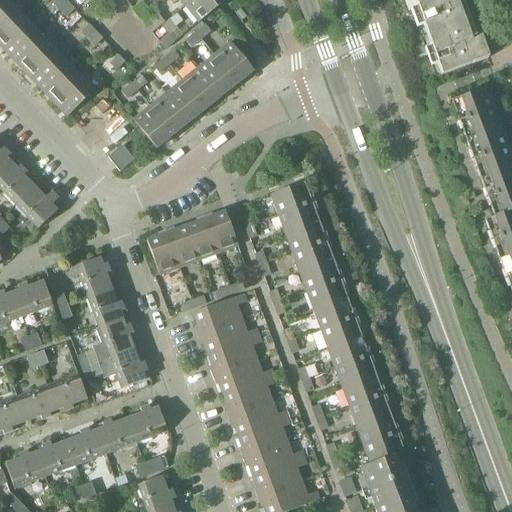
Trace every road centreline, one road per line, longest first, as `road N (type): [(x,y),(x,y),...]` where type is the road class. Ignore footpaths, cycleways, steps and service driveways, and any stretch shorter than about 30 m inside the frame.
road 1 (residential): [(225,511),(118,207)]
road 2 (residential): [(118,207),(164,191),(261,119),(344,88)]
road 3 (secondary): [(428,296),(508,511)]
road 4 (secondary): [(428,296),(417,231),(369,78)]
road 5 (secondary): [(344,88),(395,239),(428,296)]
road 6 (residential): [(0,78),(118,207)]
